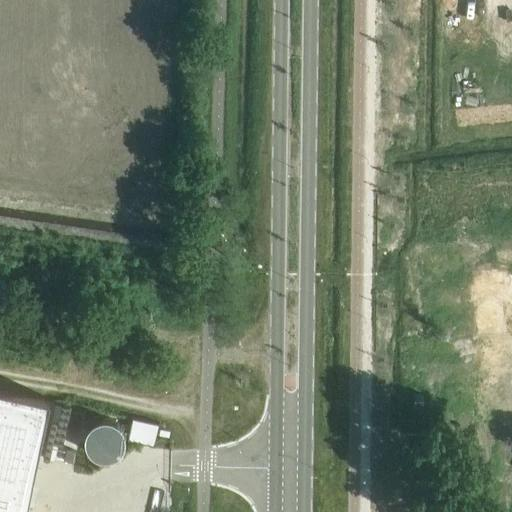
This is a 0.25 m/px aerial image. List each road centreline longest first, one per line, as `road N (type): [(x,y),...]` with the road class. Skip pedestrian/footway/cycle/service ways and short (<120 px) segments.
road 1 (unclassified): [(282,0),(274,511)]
road 2 (unclassified): [(303,511),(309,0)]
road 3 (track): [(276,348),(0,310)]
